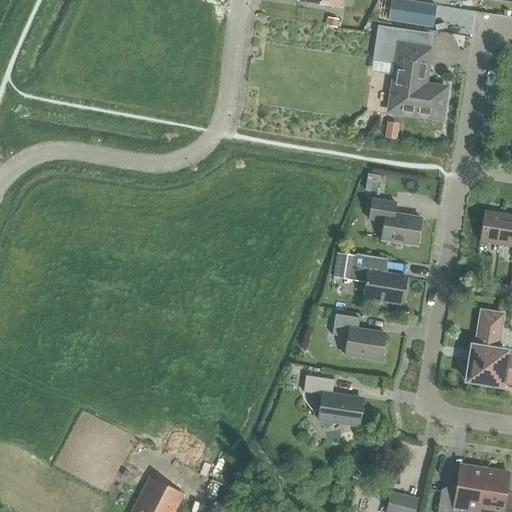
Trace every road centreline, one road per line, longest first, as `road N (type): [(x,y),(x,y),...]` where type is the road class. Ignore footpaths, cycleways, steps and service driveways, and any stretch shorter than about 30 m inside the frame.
road 1 (residential): [(0,184),(22,161),(50,151),(156,165),(195,154),(225,105),(245,0)]
road 2 (residential): [(460,171),(423,406),(511,426)]
road 3 (residential): [(460,171),(482,24),(511,29)]
